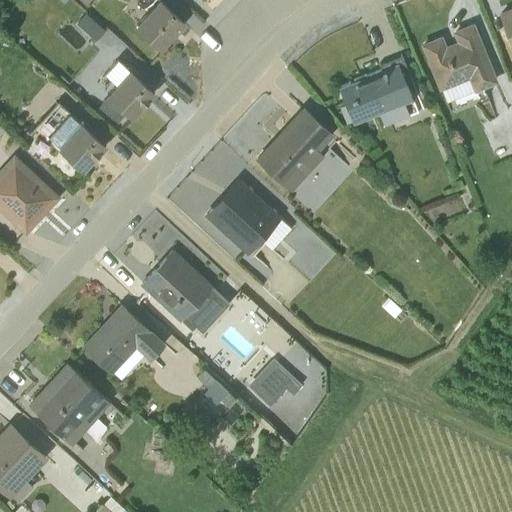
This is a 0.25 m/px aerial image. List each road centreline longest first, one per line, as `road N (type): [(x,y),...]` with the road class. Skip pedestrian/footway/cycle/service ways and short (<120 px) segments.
road 1 (residential): [(339,0),(258,57),(0,337)]
road 2 (track): [(138,186),(312,345),(511,441)]
